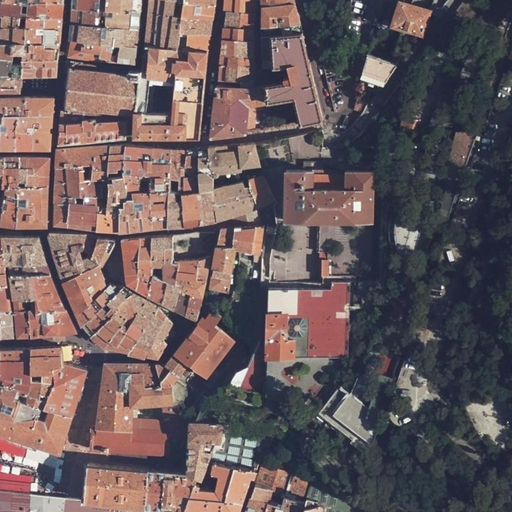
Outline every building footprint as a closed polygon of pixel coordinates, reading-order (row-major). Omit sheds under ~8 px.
[(0,0),(0,13),(23,14),(24,0),(0,0)] [(64,6),(65,0),(59,0),(30,0),(29,14),(63,15),(64,6)] [(106,0),(73,0),(74,1),(73,7),(106,9),(106,0)] [(142,0),(106,0),(106,9),(104,24),(107,24),(140,28),(141,15),(142,0)] [(151,0),(149,21),(146,44),(178,47),(178,45),(180,29),(181,15),(182,12),(174,11),(175,0),(151,0)] [(216,10),(216,4),(183,0),(182,12),(181,15),(215,19),(216,10)] [(224,11),(228,11),(256,13),(255,0),(225,0),(225,3),(224,11)] [(263,34),(303,31),(297,5),(296,1),(263,5),(263,34)] [(423,40),(432,12),(402,2),(391,31),(423,40)] [(106,9),(73,7),(73,13),(72,21),(104,24),(106,9)] [(256,13),(228,11),(227,19),(227,26),(255,28),(256,19),(256,13)] [(0,41),(23,42),(24,32),(28,32),(29,14),(23,14),(0,13),(0,41)] [(63,15),(29,14),(28,32),(27,39),(61,41),(62,25),(63,15)] [(213,27),(215,19),(181,15),(180,29),(212,34),(213,27)] [(101,40),(138,45),(140,28),(107,24),(107,31),(103,30),(104,24),(72,21),(71,27),(71,37),(101,40)] [(255,28),(227,26),(225,26),(224,32),(224,38),(256,41),(255,28)] [(211,49),(212,34),(180,29),(178,45),(209,49),(211,49)] [(255,79),(242,80),(242,82),(242,85),(218,84),(217,94),(212,135),(256,130),(255,109),(264,107),(263,100),(293,96),(300,123),(323,118),(318,94),(307,48),(303,31),(263,34),(265,69),(267,83),(256,85),(256,82),(255,79)] [(69,53),(99,57),(101,40),(71,37),(70,45),(69,53)] [(256,41),(224,38),(223,45),(223,53),(255,56),(256,41)] [(25,54),(59,56),(60,53),(61,41),(27,39),(27,42),(25,54)] [(137,52),(138,45),(101,40),(99,57),(137,60),(137,52)] [(0,73),(14,73),(15,63),(25,64),(25,54),(27,42),(23,42),(0,41),(0,73)] [(208,59),(209,49),(178,45),(178,47),(146,44),(145,54),(143,68),(149,68),(147,116),(137,115),(136,123),(136,135),(200,136),(205,93),(208,59)] [(222,59),(221,64),(255,65),(255,56),(223,53),(222,59)] [(383,84),(399,63),(369,53),(364,71),(362,76),(365,77),(383,84)] [(25,64),(24,73),(29,73),(58,72),(59,56),(25,54),(25,64)] [(68,104),(68,110),(129,115),(137,115),(147,116),(149,68),(143,68),(72,60),(72,66),(71,66),(70,73),(68,97),(67,101),(67,104),(68,104)] [(255,65),(221,64),(221,74),(220,79),(242,80),(255,79),(255,71),(255,65)] [(22,88),(24,73),(14,73),(0,73),(0,88),(9,89),(22,89),(22,88)] [(45,84),(55,83),(55,73),(25,73),(25,80),(45,80),(45,84)] [(383,84),(365,77),(356,103),(367,109),(372,101),(373,100),(383,84)] [(37,112),(54,113),(55,95),(26,96),(22,96),(0,96),(0,112),(4,113),(37,112)] [(91,139),(127,136),(128,123),(129,115),(68,110),(63,110),(62,126),(60,142),(91,139)] [(34,147),(37,112),(4,113),(1,147),(13,147),(34,147)] [(53,130),(54,113),(37,112),(34,147),(38,147),(52,147),(53,130)] [(128,123),(136,123),(137,115),(129,115),(128,123)] [(457,128),(447,176),(462,179),(473,132),(457,128)] [(258,164),(253,141),(211,146),(204,147),(206,172),(242,169),(241,165),(258,164)] [(125,171),(127,143),(118,143),(112,144),(110,170),(125,171)] [(147,175),(147,146),(139,145),(127,143),(125,171),(125,174),(141,175),(147,175)] [(110,170),(112,144),(101,145),(60,148),(59,160),(59,166),(78,167),(77,181),(84,182),(84,169),(93,169),(93,182),(106,183),(109,183),(110,170)] [(173,178),(173,148),(163,147),(154,146),(154,175),(154,189),(173,189),(173,178)] [(206,172),(204,147),(198,148),(189,149),(194,190),(199,190),(207,189),(206,172)] [(194,190),(189,149),(181,148),(173,148),(173,178),(188,179),(189,190),(194,190)] [(356,153),(341,152),(341,161),(356,162),(356,153)] [(20,184),(22,155),(11,155),(7,155),(5,185),(11,185),(10,190),(20,191),(20,184)] [(27,155),(22,155),(20,184),(50,184),(50,156),(47,155),(30,155),(27,155)] [(78,167),(59,166),(58,183),(57,203),(78,203),(78,195),(87,195),(86,204),(95,206),(95,210),(100,212),(100,207),(104,207),(106,183),(93,182),(84,182),(77,181),(78,167)] [(373,224),(373,170),(285,169),(284,196),(284,222),(373,224)] [(125,174),(125,171),(110,170),(109,183),(107,207),(104,207),(100,207),(100,212),(98,228),(111,228),(122,227),(124,188),(125,174)] [(125,174),(124,188),(141,188),(141,175),(125,174)] [(261,205),(276,196),(265,175),(252,179),(261,205)] [(261,205),(252,179),(236,184),(228,186),(234,215),(261,205)] [(50,184),(20,184),(20,191),(20,196),(27,196),(26,203),(19,203),(18,225),(23,224),(48,224),(50,184)] [(214,188),(219,218),(227,217),(234,215),(228,186),(225,188),(216,188),(214,188)] [(124,188),(122,227),(137,227),(154,226),(154,189),(141,188),(124,188)] [(214,188),(207,189),(199,190),(204,221),(207,221),(219,218),(214,188)] [(154,189),(154,226),(166,225),(170,225),(173,189),(154,189)] [(173,189),(170,225),(172,225),(187,224),(184,196),(179,196),(179,189),(173,189)] [(4,190),(2,223),(8,223),(18,225),(19,203),(20,196),(20,191),(10,190),(4,190)] [(199,190),(194,190),(189,190),(184,190),(184,196),(187,224),(198,222),(204,221),(199,190)] [(78,203),(57,203),(57,207),(56,223),(82,226),(98,228),(100,212),(95,210),(95,206),(86,204),(87,195),(78,195),(78,203)] [(275,224),(284,222),(284,196),(276,196),(277,203),(273,204),(275,224)] [(248,226),(237,226),(234,246),(238,247),(265,249),(267,225),(264,225),(248,226)] [(234,246),(237,226),(222,228),(218,246),(234,246)] [(99,267),(99,236),(80,232),(51,232),(51,233),(56,257),(61,272),(64,279),(99,267)] [(0,284),(1,284),(8,284),(5,260),(9,259),(6,235),(0,234),(0,284)] [(159,235),(153,235),(156,263),(170,263),(174,263),(174,257),(175,234),(159,235)] [(34,236),(6,235),(9,259),(27,260),(27,251),(31,251),(31,260),(48,260),(41,236),(34,236)] [(156,263),(153,235),(124,238),(127,264),(129,281),(149,293),(157,270),(156,263)] [(117,239),(99,236),(99,267),(102,266),(109,252),(117,239)] [(234,246),(218,246),(217,254),(214,267),(232,269),(238,247),(234,246)] [(322,275),(331,274),(329,253),(321,253),(322,275)] [(202,258),(199,259),(195,276),(208,279),(213,255),(207,256),(202,258)] [(199,259),(174,257),(174,263),(170,263),(170,278),(182,284),(191,290),(195,276),(199,259)] [(27,260),(9,259),(11,272),(52,272),(48,263),(48,260),(31,260),(27,260)] [(108,294),(99,267),(64,279),(66,283),(73,302),(77,310),(108,294)] [(232,269),(214,267),(213,275),(210,285),(228,288),(232,269)] [(157,270),(149,293),(156,297),(163,301),(170,278),(157,270)] [(54,279),(52,272),(11,272),(15,306),(65,306),(61,296),(54,279)] [(208,279),(195,276),(191,290),(205,294),(207,283),(208,279)] [(168,305),(173,308),(182,284),(170,278),(163,301),(168,305)] [(269,397),(284,400),(284,357),(349,358),(351,281),(336,281),(333,281),(332,289),(271,287),(267,396),(269,397)] [(0,309),(0,310),(11,310),(8,284),(1,284),(0,284),(0,309)] [(176,309),(185,315),(191,290),(182,284),(173,308),(176,309)] [(133,291),(124,286),(108,294),(77,310),(79,317),(82,322),(133,291)] [(197,313),(205,294),(191,290),(185,315),(189,318),(194,321),(197,313)] [(139,295),(133,291),(82,322),(84,325),(86,328),(91,334),(101,341),(106,345),(127,349),(157,305),(146,299),(139,295)] [(162,310),(157,305),(127,349),(137,351),(146,353),(155,337),(167,315),(162,310)] [(76,328),(65,306),(15,306),(19,334),(47,332),(59,330),(76,328)] [(7,335),(15,334),(11,310),(0,310),(1,335),(7,335)] [(208,319),(204,316),(199,323),(195,328),(186,340),(175,353),(210,381),(217,372),(213,367),(235,339),(216,325),(223,315),(215,310),(208,319)] [(173,321),(167,315),(155,337),(166,343),(168,345),(171,346),(183,329),(173,321)] [(166,343),(155,337),(146,353),(153,354),(159,355),(166,343)] [(25,393),(33,393),(36,378),(36,377),(35,371),(32,346),(12,347),(1,347),(0,367),(0,377),(25,381),(25,393)] [(46,346),(32,346),(35,371),(47,371),(47,377),(36,377),(36,378),(33,393),(25,393),(25,398),(50,406),(58,379),(56,362),(63,361),(62,359),(61,346),(46,346)] [(210,381),(175,353),(167,363),(160,363),(105,362),(103,380),(99,423),(99,424),(132,428),(134,417),(135,405),(166,406),(165,419),(167,419),(180,420),(181,412),(182,409),(188,408),(210,381)] [(68,363),(63,361),(56,362),(58,379),(50,406),(74,414),(75,409),(88,368),(82,366),(68,363)] [(0,430),(61,450),(74,414),(50,406),(25,398),(25,393),(25,381),(0,377),(0,430)] [(370,452),(391,389),(378,384),(375,389),(370,406),(341,384),(320,410),(349,433),(348,435),(370,452)] [(172,432),(170,454),(178,455),(188,455),(191,421),(189,418),(187,416),(185,415),(181,412),(180,420),(167,419),(172,432)] [(198,487),(185,486),(184,506),(215,511),(237,511),(249,474),(252,474),(269,433),(225,413),(224,421),(221,439),(216,438),(198,487)] [(132,428),(99,424),(97,424),(92,424),(90,448),(162,453),(170,454),(172,432),(167,419),(165,419),(134,417),(132,428)] [(191,421),(188,455),(187,463),(187,471),(185,486),(198,487),(216,438),(221,439),(224,421),(196,417),(191,421)] [(66,496),(64,511),(143,511),(149,468),(88,462),(87,471),(84,497),(66,496)] [(310,506),(315,468),(308,463),(297,498),(280,492),(286,472),(263,464),(245,511),(304,511),(306,505),(310,506)] [(185,486),(187,471),(165,469),(149,468),(143,511),(183,511),(184,506),(185,486)] [(369,511),(315,468),(310,506),(306,505),(304,511),(369,511)] [(0,489),(0,511),(29,511),(32,493),(13,491),(0,489)] [(32,493),(29,511),(64,511),(66,496),(58,495),(32,493)]
